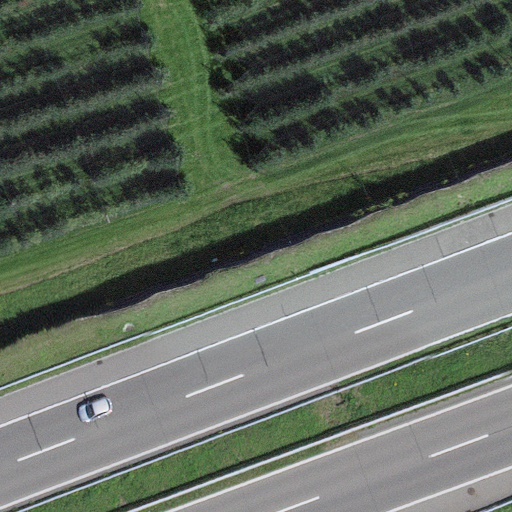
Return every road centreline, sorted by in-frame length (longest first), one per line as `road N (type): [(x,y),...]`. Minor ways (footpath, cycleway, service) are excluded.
road 1 (motorway): [(511,277),(0,471)]
road 2 (motorway): [(286,511),(511,429)]
